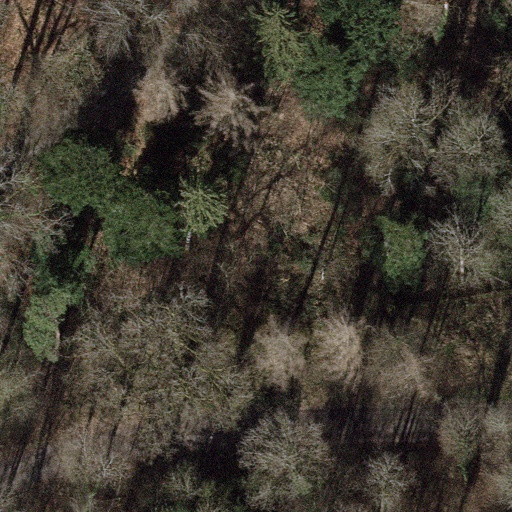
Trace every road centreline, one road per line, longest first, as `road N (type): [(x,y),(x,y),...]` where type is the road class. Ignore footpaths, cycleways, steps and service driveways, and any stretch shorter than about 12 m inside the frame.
road 1 (track): [(0,477),(34,462),(240,421),(511,409)]
road 2 (track): [(0,165),(273,0)]
